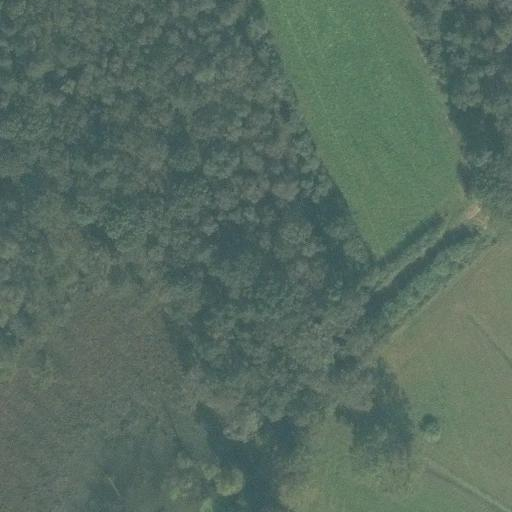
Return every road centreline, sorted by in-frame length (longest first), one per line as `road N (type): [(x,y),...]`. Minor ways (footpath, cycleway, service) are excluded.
road 1 (track): [(255,511),(283,391),(511,145)]
road 2 (track): [(238,0),(93,204)]
